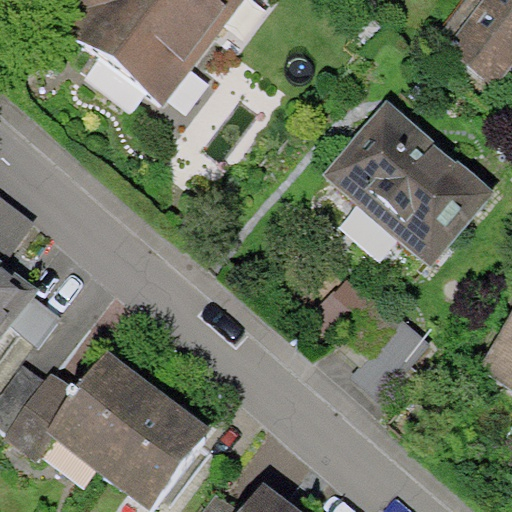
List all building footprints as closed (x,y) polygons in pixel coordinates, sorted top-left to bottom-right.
[(74,0),(85,8),(63,36),(162,111),(246,0),(74,0)] [(511,0),(479,0),(440,50),(511,106),(511,0)] [(490,199),(382,104),(320,175),(429,268),(490,199)] [(35,226),(0,200),(0,344),(37,293),(4,269),(35,226)] [(368,297),(329,342),(359,368),(398,322),(368,297)] [(511,318),(479,364),(511,387),(511,318)] [(429,349),(398,322),(359,368),(346,383),(377,409),(429,349)] [(45,373),(39,381),(5,425),(0,431),(0,433),(13,443),(34,460),(50,440),(101,479),(144,511),(150,511),(213,432),(180,408),(134,372),(105,350),(71,392),(62,385),(53,378),(45,373)] [(31,374),(24,368),(0,398),(0,420),(5,425),(39,381),(31,374)] [(301,511),(262,483),(240,511),(301,511)] [(238,511),(210,491),(194,511),(238,511)]
